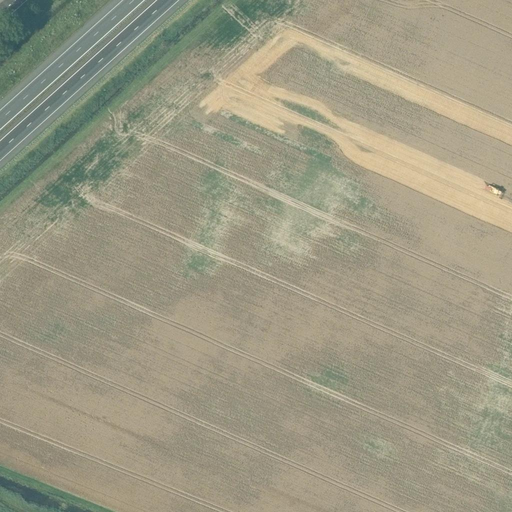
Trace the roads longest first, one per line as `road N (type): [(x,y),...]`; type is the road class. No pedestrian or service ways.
road 1 (motorway): [(0,151),(167,0)]
road 2 (motorway): [(133,0),(0,119)]
